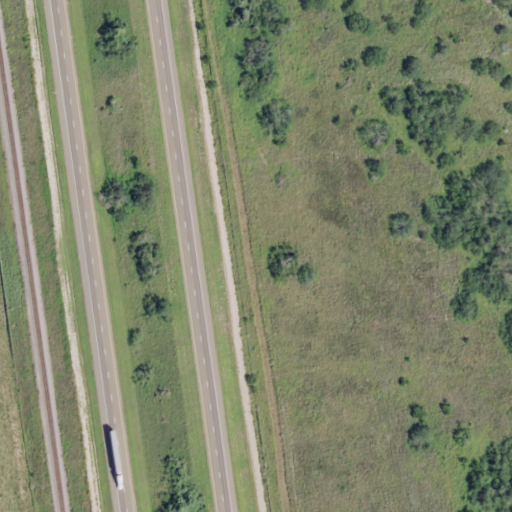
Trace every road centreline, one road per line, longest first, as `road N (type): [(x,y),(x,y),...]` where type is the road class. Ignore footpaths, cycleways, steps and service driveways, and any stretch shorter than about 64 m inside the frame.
road 1 (trunk): [(229,511),(159,0)]
road 2 (trunk): [(66,0),(133,511)]
